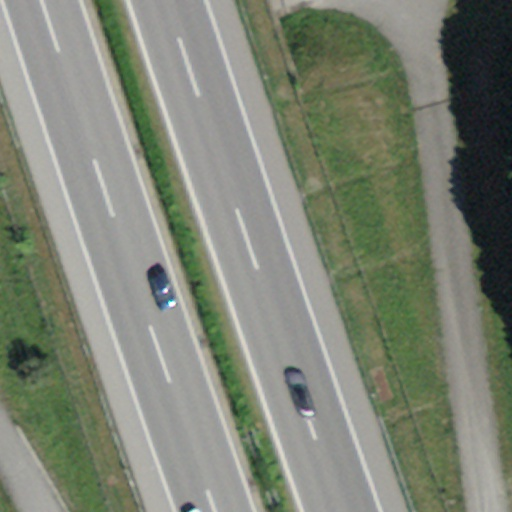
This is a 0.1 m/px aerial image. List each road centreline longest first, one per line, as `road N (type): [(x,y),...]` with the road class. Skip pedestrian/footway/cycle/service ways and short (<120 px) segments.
road 1 (motorway): [(37,0),(215,511)]
road 2 (motorway): [(339,511),(166,0)]
road 3 (track): [(0,87),(274,2)]
